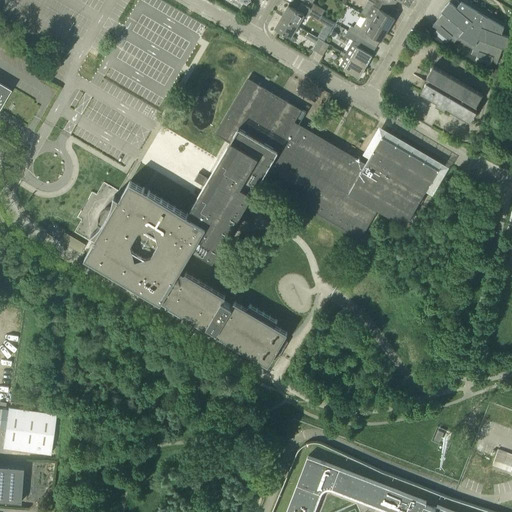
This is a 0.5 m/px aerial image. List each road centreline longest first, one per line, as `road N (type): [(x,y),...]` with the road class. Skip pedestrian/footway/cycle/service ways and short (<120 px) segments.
road 1 (residential): [(511,181),(366,103)]
road 2 (residential): [(366,103),(251,33)]
